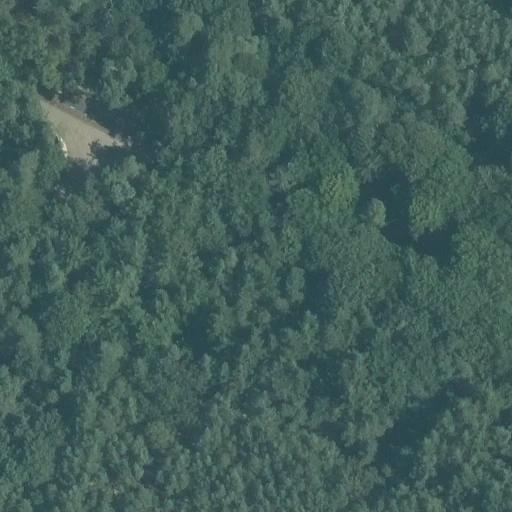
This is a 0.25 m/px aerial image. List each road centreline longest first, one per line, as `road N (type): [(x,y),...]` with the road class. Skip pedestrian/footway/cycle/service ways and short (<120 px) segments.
road 1 (tertiary): [(511,331),(0,70)]
road 2 (track): [(440,511),(298,436),(137,376),(100,338),(0,290)]
road 3 (track): [(511,181),(395,271)]
